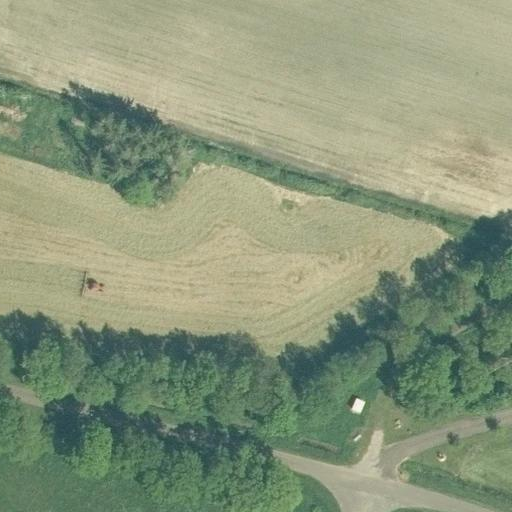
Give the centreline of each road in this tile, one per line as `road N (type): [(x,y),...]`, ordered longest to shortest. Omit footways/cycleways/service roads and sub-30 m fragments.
road 1 (unclassified): [(368,482),(0,391)]
road 2 (track): [(511,300),(407,365),(380,424)]
